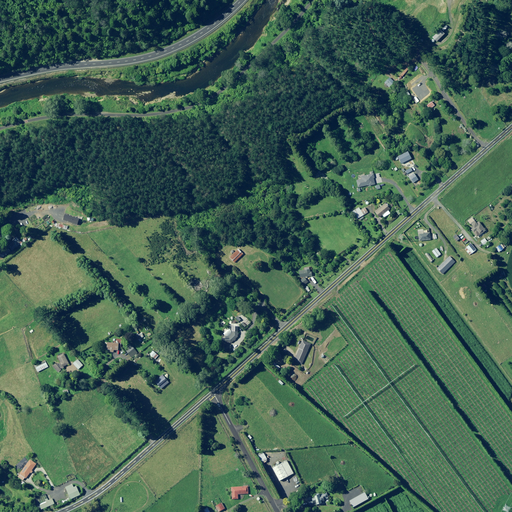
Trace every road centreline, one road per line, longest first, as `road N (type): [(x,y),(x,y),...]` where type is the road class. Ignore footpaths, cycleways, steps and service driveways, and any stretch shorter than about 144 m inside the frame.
road 1 (tertiary): [(511,126),(212,392)]
road 2 (trunk): [(241,0),(194,37),(150,56),(0,78)]
road 3 (tertiary): [(212,392),(104,487),(60,511)]
road 4 (residential): [(212,392),(277,511)]
